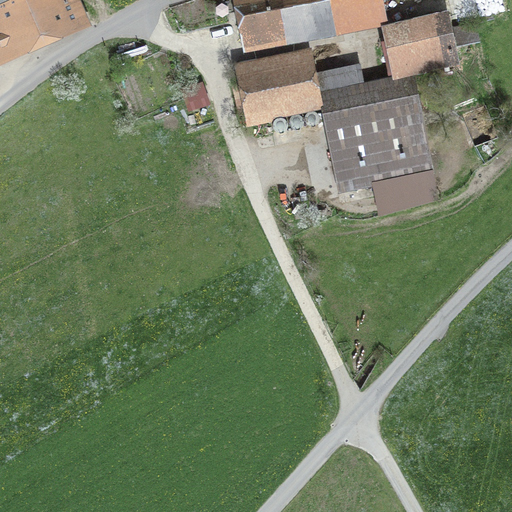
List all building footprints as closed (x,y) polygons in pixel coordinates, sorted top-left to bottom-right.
[(66,0),(0,0),(0,50),(75,18),(66,0)] [(379,0),(239,0),(247,38),(382,13),(379,0)] [(445,24),(386,38),(395,77),(454,63),(445,24)] [(474,24),(453,29),(457,44),(477,39),(474,24)] [(242,76),(240,77),(248,114),(315,100),(306,55),(235,69),(242,76)] [(183,88),(191,107),(213,98),(205,79),(183,88)] [(407,211),(434,200),(416,113),(424,111),(421,97),(414,98),(410,83),(324,101),(342,188),(376,181),(382,215),(407,211)]
